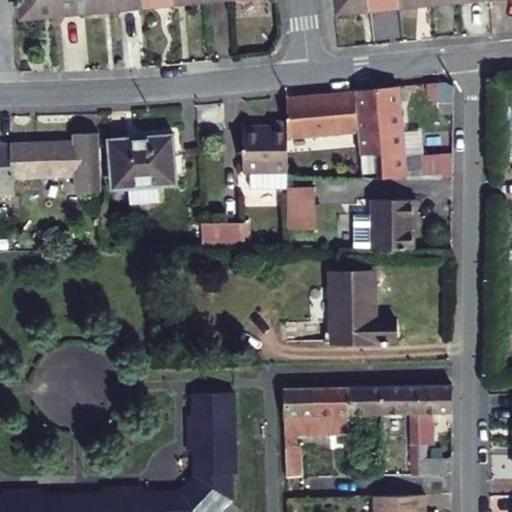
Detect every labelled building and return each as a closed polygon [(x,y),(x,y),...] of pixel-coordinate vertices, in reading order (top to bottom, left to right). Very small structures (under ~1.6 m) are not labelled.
[(56,0),(24,0),(27,15),(57,13),(56,0)] [(56,0),(57,13),(88,10),(86,0),(56,0)] [(86,0),(88,10),(117,8),(116,0),(86,0)] [(332,0),(334,12),(365,9),(363,0),(332,0)] [(394,7),(393,0),(363,0),(365,9),(394,7)] [(396,82),(352,86),(355,126),(357,148),(373,146),(374,168),(402,167),(396,82)] [(355,126),(352,86),(286,92),(283,93),(284,118),(285,130),(355,126)] [(268,119),(269,124),(241,125),(243,170),(287,168),(285,130),(284,118),(268,119)] [(73,129),(74,138),(0,143),(0,195),(14,195),(13,178),(77,173),(78,185),(99,184),(95,128),(73,129)] [(150,132),(151,139),(107,142),(110,183),(171,179),(169,152),(175,152),(173,130),(150,132)] [(314,192),(313,176),(287,177),(289,220),(315,218),(314,192)] [(413,220),(413,190),(369,191),(369,204),(351,205),(352,240),(408,240),(409,219),(413,220)] [(245,241),(243,212),(202,213),(204,242),(245,241)] [(373,317),(372,272),(331,273),(333,342),(394,341),(393,317),(373,317)] [(418,475),(416,384),(382,385),(383,414),(405,413),(407,476),(418,475)] [(448,384),(416,384),(418,475),(445,475),(445,460),(421,461),(420,445),(429,445),(428,412),(449,412),(448,384)] [(383,414),(382,385),(351,386),(352,436),(353,443),(363,443),(362,414),(383,414)] [(303,437),(352,436),(351,386),(286,387),(288,479),(304,479),(303,437)] [(202,475),(185,488),(184,511),(226,511),(239,500),(238,473),(243,473),(242,393),(201,394),(201,415),(196,419),(196,428),(201,432),(201,435),(196,440),(196,448),(201,452),(202,475)] [(184,511),(185,488),(147,489),(142,484),(134,484),(129,489),(128,489),(123,484),(115,484),(110,489),(48,490),(42,485),(35,485),(30,490),(28,490),(23,485),(15,485),(10,490),(0,490),(0,511),(184,511)] [(420,507),(419,490),(370,492),(371,511),(415,511),(415,507),(420,507)]
